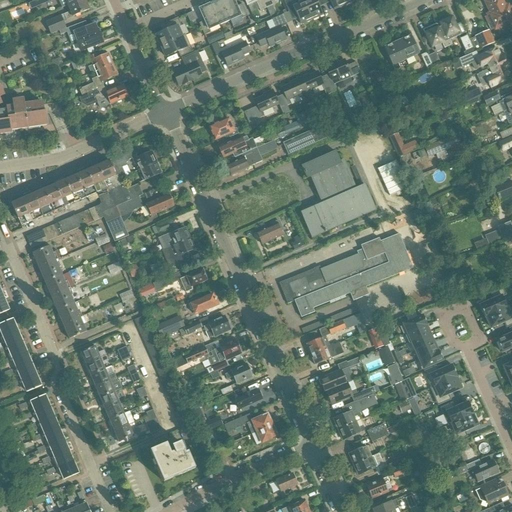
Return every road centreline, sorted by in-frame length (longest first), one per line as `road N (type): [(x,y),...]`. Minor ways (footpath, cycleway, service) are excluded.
road 1 (unknown): [(202,200),(342,139),(367,139),(378,154),(390,194),(384,211),(236,276)]
road 2 (residential): [(311,445),(164,113)]
road 3 (residential): [(111,511),(0,224)]
road 4 (residential): [(164,113),(421,0)]
road 5 (residential): [(0,169),(86,148),(164,113)]
road 6 (residential): [(168,511),(311,445)]
